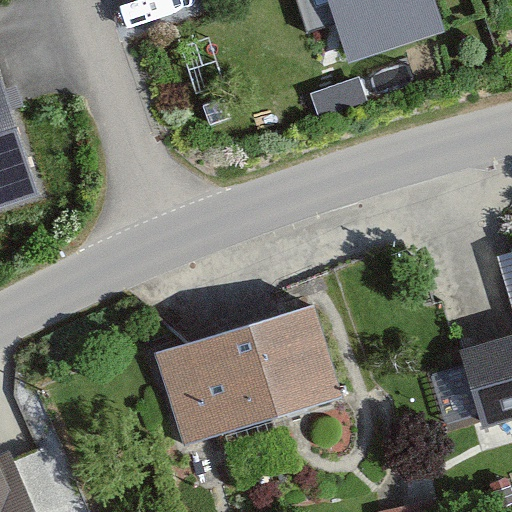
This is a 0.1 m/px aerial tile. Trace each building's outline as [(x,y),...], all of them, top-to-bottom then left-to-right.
[(435,0),(325,0),(345,64),(445,33),(435,0)] [(1,48),(0,48),(0,194),(43,181),(1,48)] [(318,294),(156,342),(183,434),(345,386),(318,294)] [(511,327),(461,340),(481,418),(511,410),(511,327)] [(44,511),(24,461),(0,470),(0,511),(44,511)]
